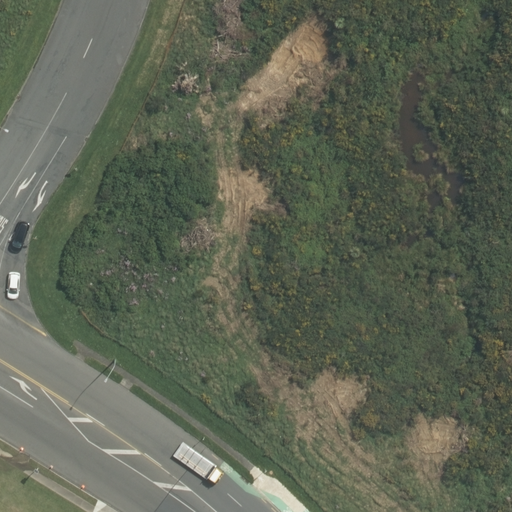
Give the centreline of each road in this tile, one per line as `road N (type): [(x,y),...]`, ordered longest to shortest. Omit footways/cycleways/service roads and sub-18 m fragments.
road 1 (secondary): [(0,372),(202,511)]
road 2 (tertiary): [(0,204),(65,95),(104,0)]
